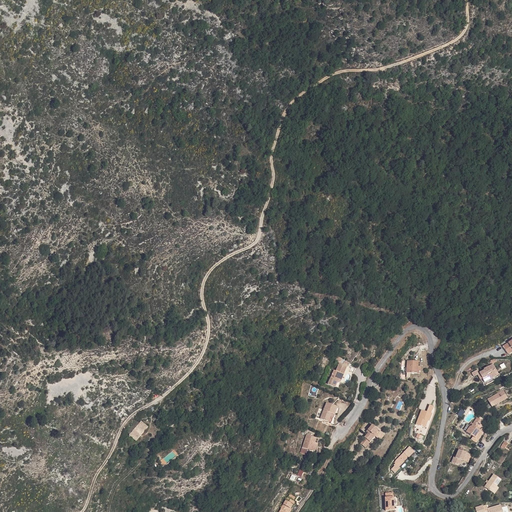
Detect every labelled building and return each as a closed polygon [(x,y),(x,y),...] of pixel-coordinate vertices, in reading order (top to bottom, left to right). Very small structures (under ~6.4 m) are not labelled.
[(511,350),(511,342),(510,339),(496,349),(502,357),(507,353),(508,354),(511,350)] [(413,371),(410,371),(412,364),(402,362),(399,374),(412,377),(413,371)] [(477,370),(478,372),(473,374),(471,372),(465,375),(468,379),(473,376),(478,384),(484,381),(483,380),(492,375),(486,365),(477,370)] [(346,377),(348,372),(345,370),(340,368),(337,376),(335,375),(330,383),(328,388),(335,392),(338,387),(340,388),(344,380),(343,379),(344,376),(346,377)] [(502,399),(497,392),(481,402),(486,409),(502,399)] [(331,407),(321,404),(315,421),(322,423),(324,415),(328,416),(331,407)] [(420,412),(413,427),(421,431),(423,423),(425,424),(427,424),(430,417),(428,416),(431,409),(428,407),(425,414),(420,412)] [(467,428),(466,427),(462,433),(467,437),(471,440),(476,432),(473,429),(474,427),(478,430),(481,425),(474,419),(467,428)] [(148,426),(141,420),(129,434),(136,441),(148,426)] [(369,425),(365,430),(368,432),(366,435),(363,439),(364,440),(361,446),(366,449),(374,436),(379,439),(382,433),(369,425)] [(465,440),(472,445),(479,434),(476,432),(471,440),(467,437),(465,440)] [(303,438),(300,451),(306,453),(309,453),(311,446),(312,440),(303,438)] [(410,454),(405,449),(391,464),(392,464),(391,466),(395,470),(400,465),(400,464),(403,460),(402,460),(403,459),(405,460),(410,454)] [(443,466),(451,469),(454,462),(455,462),(459,454),(452,451),(448,459),(447,461),(445,460),(443,466)] [(483,483),(481,486),(479,489),(486,495),(491,489),(496,483),(488,477),(483,483)] [(393,492),(384,492),(386,511),(395,510),(393,492)] [(284,511),(290,503),(289,502),(291,499),(285,496),(275,511),(284,511)] [(289,511),(297,503),(291,499),(289,502),(290,503),(284,511),(289,511)] [(487,503),(475,507),(476,511),(502,511),(500,504),(488,507),(487,503)]
